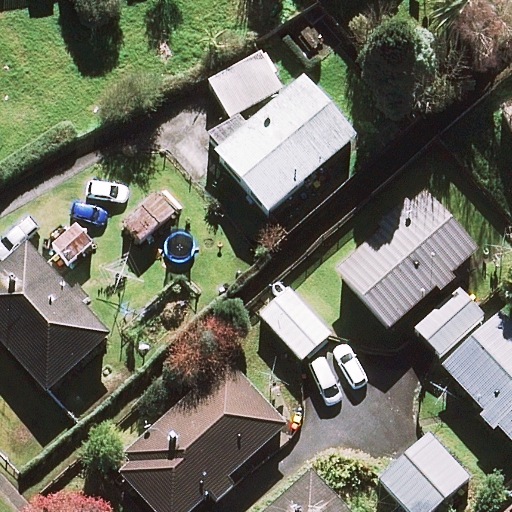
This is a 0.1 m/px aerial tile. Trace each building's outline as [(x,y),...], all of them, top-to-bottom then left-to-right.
[(284,95),(263,59),(211,88),(232,125),(284,95)] [(358,145),(306,86),(218,162),(269,221),(358,145)] [(511,111),(501,117),(511,139),(511,111)] [(452,286),(479,264),(427,202),(338,277),(390,339),(408,324),(440,362),(485,324),(452,286)] [(68,274),(98,249),(78,225),(48,250),(68,274)] [(114,343),(30,248),(0,274),(0,348),(47,402),(114,343)] [(331,342),(289,295),(260,321),(303,368),(331,342)] [(511,329),(502,320),(444,377),(511,446),(511,329)] [(201,511),(285,435),(227,371),(115,475),(148,511),(201,511)] [(439,511),(470,485),(429,440),(380,485),(405,511),(439,511)] [(341,511),(313,480),(277,511),(341,511)]
